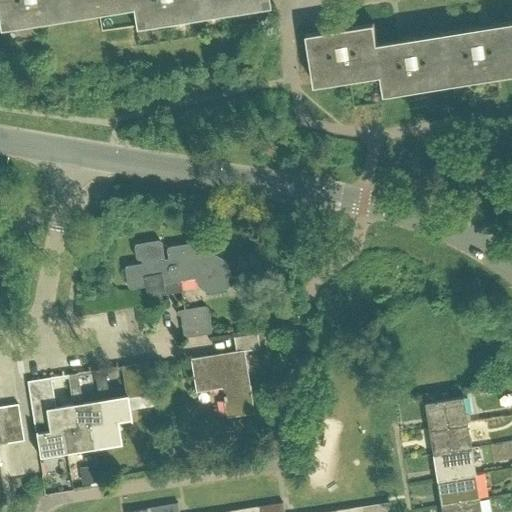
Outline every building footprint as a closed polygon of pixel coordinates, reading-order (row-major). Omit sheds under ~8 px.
[(0,0),(0,26),(42,20),(65,17),(61,0),(0,0)] [(129,0),(61,0),(65,17),(84,14),(131,6),(129,0)] [(200,15),(197,0),(129,0),(131,6),(134,26),(179,18),(200,15)] [(197,0),(200,15),(244,8),(267,5),(266,0),(197,0)] [(483,77),(511,72),(511,39),(509,20),(488,24),(482,25),(443,31),(451,82),(483,77)] [(314,84),(381,73),(376,41),(373,22),(333,28),(326,29),(306,33),(314,84)] [(451,82),(443,31),(403,37),(396,38),(376,41),(381,73),(385,93),(418,88),(451,82)] [(162,258),(160,242),(159,241),(157,240),(155,239),(137,242),(135,243),(134,244),(133,246),(133,248),(134,255),(135,257),(136,258),(139,259),(140,262),(127,264),(125,265),(124,267),(123,269),(126,284),(127,286),(128,286),(130,287),(144,285),(145,293),(147,295),(148,297),(150,297),(153,297),(158,296),(161,295),(162,294),(163,292),(163,288),(162,282),(197,277),(198,280),(200,284),(202,286),(205,287),(208,288),(212,287),(226,285),(224,276),(230,275),(228,270),(226,265),(223,261),(219,257),(216,255),(212,253),(208,252),(203,252),(194,253),(193,245),(191,244),(189,243),(187,243),(169,245),(167,247),(165,248),(165,250),(166,257),(162,258)] [(210,327),(207,309),(206,307),(205,306),(204,305),(202,305),(179,309),(177,310),(176,311),(177,313),(178,314),(179,314),(180,314),(184,337),(207,333),(209,332),(210,331),(210,329),(210,327)] [(252,412),(242,350),(258,348),(255,332),(232,336),(234,350),(189,358),(194,391),(220,387),(225,416),(252,412)] [(153,393),(148,361),(134,363),(139,395),(148,393),(153,393)] [(102,421),(88,423),(92,444),(120,440),(116,419),(151,414),(148,393),(139,395),(134,363),(120,365),(125,396),(108,399),(103,368),(93,369),(98,401),(99,400),(102,421)] [(99,400),(98,401),(81,403),(76,372),(66,374),(71,405),(72,405),(75,426),(62,428),(65,449),(92,444),(88,423),(102,421),(99,400)] [(72,405),(71,405),(55,408),(50,376),(26,380),(38,453),(65,449),(62,428),(75,426),(72,405)] [(431,428),(469,422),(465,395),(426,401),(431,428)] [(0,442),(23,439),(17,402),(2,405),(5,428),(0,429),(0,442)] [(435,453),(473,447),(469,422),(431,428),(435,453)] [(439,479),(477,473),(473,447),(435,453),(439,479)] [(443,504),(481,498),(477,473),(439,479),(443,504)] [(444,511),(483,511),(481,498),(443,504),(444,511)] [(371,511),(379,511),(390,510),(388,501),(370,504),(371,511)] [(161,511),(180,511),(179,502),(160,505),(161,511)] [(266,511),(281,511),(284,511),(285,511),(283,502),(265,505),(266,511)]
